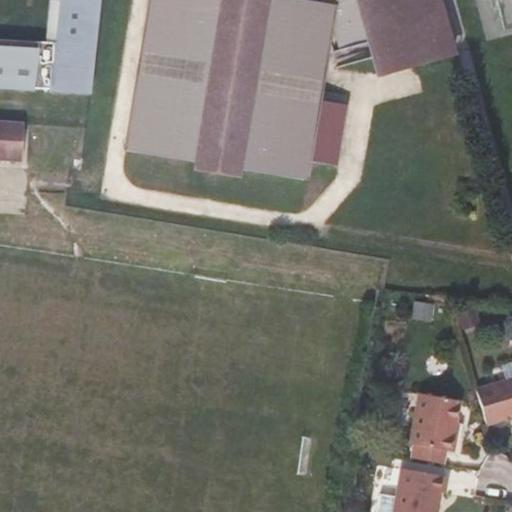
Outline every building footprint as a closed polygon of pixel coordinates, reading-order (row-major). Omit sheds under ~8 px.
[(99,101),(107,39),(113,0),(69,0),(61,59),(0,54),(0,94),(68,99),(99,101)] [(0,54),(61,59),(69,0),(59,0),(59,2),(52,52),(0,47),(0,54)] [(301,196),(305,176),(308,151),(318,93),(325,44),(329,43),(337,66),(366,57),(369,64),(404,53),(413,78),(452,65),(435,14),(430,0),(230,0),(230,4),(201,0),(151,0),(147,25),(129,141),(125,169),(170,175),(293,195),(301,196)] [(413,78),(404,53),(369,64),(377,88),(413,78)] [(0,178),(18,180),(20,150),(20,141),(0,140),(0,178)] [(511,434),(511,391),(484,401),(497,439),(511,434)] [(469,434),(472,413),(427,406),(419,456),(425,457),(423,470),(456,476),(458,462),(465,462),(467,450),(472,451),(474,435),(469,434)] [(455,501),(458,485),(408,477),(402,511),(448,511),(450,501),(455,501)]
